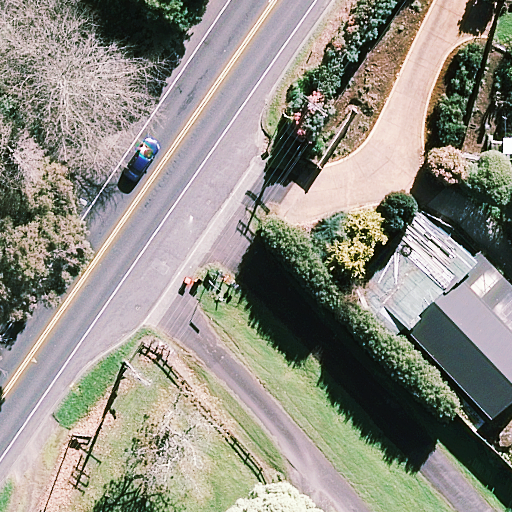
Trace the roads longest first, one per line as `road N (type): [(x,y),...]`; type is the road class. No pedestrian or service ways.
road 1 (residential): [(480,511),(450,458),(168,152)]
road 2 (residential): [(121,233),(353,511)]
road 3 (secondary): [(121,233),(0,406)]
road 4 (secondary): [(276,0),(168,152)]
